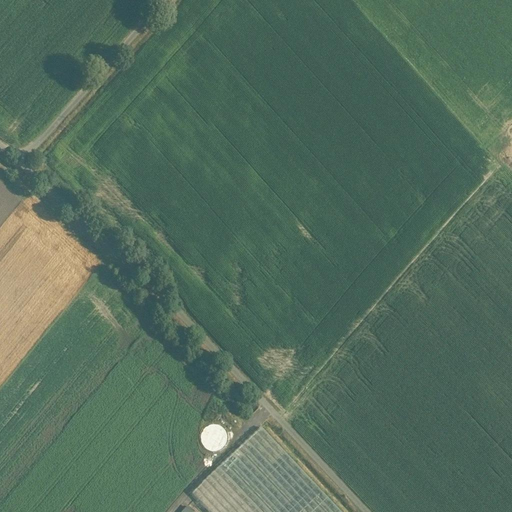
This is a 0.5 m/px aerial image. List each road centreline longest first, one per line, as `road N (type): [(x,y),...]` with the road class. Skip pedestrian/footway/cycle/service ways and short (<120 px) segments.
road 1 (unclassified): [(19,163),(167,301),(366,511)]
road 2 (unclassified): [(19,163),(163,0)]
